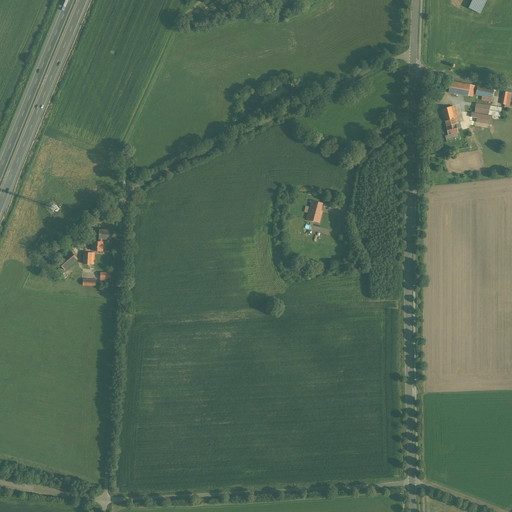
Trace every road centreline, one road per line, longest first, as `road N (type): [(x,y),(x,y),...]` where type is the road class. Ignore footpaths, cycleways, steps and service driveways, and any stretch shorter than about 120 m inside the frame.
road 1 (unclassified): [(104,500),(124,198),(147,179),(412,56)]
road 2 (secondary): [(411,482),(412,67)]
road 3 (unclassified): [(104,500),(411,482)]
road 4 (motorway): [(0,205),(82,0)]
road 5 (track): [(124,198),(124,146),(182,18),(203,0)]
road 6 (motorway): [(70,0),(0,169)]
